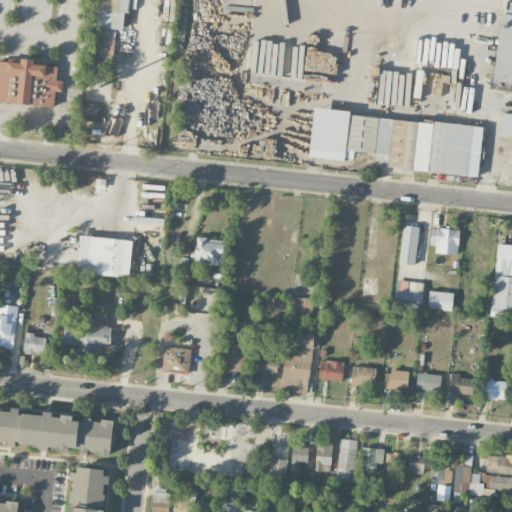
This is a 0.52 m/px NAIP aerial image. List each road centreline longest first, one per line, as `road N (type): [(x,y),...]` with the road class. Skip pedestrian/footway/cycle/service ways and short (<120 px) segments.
road 1 (residential): [(511,203),(0,148)]
road 2 (tertiary): [(511,435),(0,381)]
